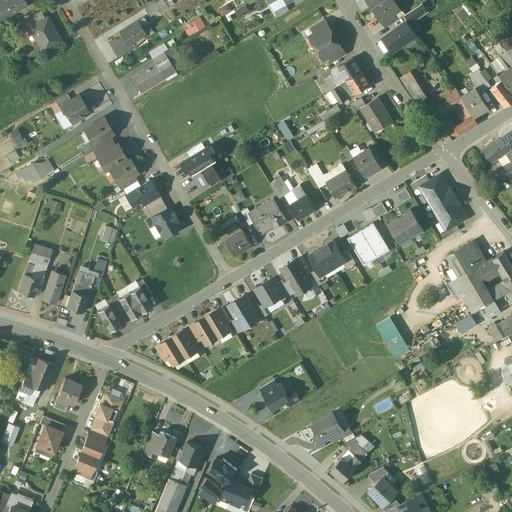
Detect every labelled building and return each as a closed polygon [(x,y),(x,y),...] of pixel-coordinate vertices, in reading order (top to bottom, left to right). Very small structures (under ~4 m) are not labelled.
[(0,0),(0,15),(3,20),(27,6),(23,0),(0,0)] [(162,0),(155,4),(160,12),(162,15),(169,11),(162,0)] [(169,0),(161,0),(162,0),(169,11),(174,8),(169,0)] [(265,0),(273,14),(292,4),(291,2),(289,0),(265,0)] [(366,0),(372,9),(386,0),(366,0)] [(392,0),(386,0),(372,9),(381,23),(382,23),(393,16),(400,11),(392,0)] [(155,4),(145,10),(150,18),(160,12),(155,4)] [(405,23),(408,27),(428,13),(422,5),(404,17),(407,22),(405,23)] [(217,11),(221,18),(230,13),(225,6),(217,11)] [(40,12),(30,18),(34,26),(45,19),(40,12)] [(478,20),(471,13),(468,15),(474,23),(478,20)] [(393,16),(382,23),(386,29),(397,21),(393,16)] [(30,18),(20,24),(25,32),(29,30),(29,29),(34,26),(30,18)] [(34,26),(29,29),(29,30),(43,52),(61,41),(47,18),(45,20),(45,19),(34,26)] [(144,18),(120,32),(128,46),(152,31),(144,18)] [(199,21),(187,28),(189,31),(193,36),(205,29),(199,21)] [(323,22),(310,30),(313,36),(327,27),(323,22)] [(408,27),(405,23),(405,24),(383,40),(392,53),(415,37),(408,27)] [(342,51),(327,27),(313,36),(308,39),(323,63),(328,60),(341,51),(342,51)] [(189,31),(182,36),(185,41),(193,36),(189,31)] [(173,51),(165,56),(167,60),(171,65),(178,60),(173,51)] [(341,51),(328,60),(331,65),(345,57),(341,51)] [(511,59),(507,52),(500,57),(508,69),(511,67),(511,68),(511,59)] [(164,55),(153,62),(156,67),(167,60),(165,56),(164,55)] [(156,67),(133,81),(141,95),(165,80),(163,76),(173,70),(171,65),(167,60),(156,67)] [(352,61),(338,70),(344,80),(346,83),(360,74),(352,61)] [(508,69),(505,72),(507,74),(501,79),(501,80),(511,93),(511,92),(511,68),(511,67),(508,69)] [(478,70),(473,74),(477,81),(483,77),(478,70)] [(360,74),(346,83),(350,90),(355,98),(369,89),(360,74)] [(477,81),(473,74),(467,78),(474,89),(475,89),(479,94),(484,90),(477,81)] [(483,77),(477,81),(484,90),(490,87),(483,77)] [(331,78),(324,82),(330,93),(337,88),(335,85),(331,78)] [(344,80),(335,85),(337,88),(346,83),(344,80)] [(511,93),(501,80),(490,89),(505,108),(511,102),(511,93)] [(426,99),(415,82),(406,87),(418,105),(426,99)] [(346,83),(337,88),(341,95),(350,90),(346,83)] [(337,88),(330,93),(339,107),(346,103),(341,95),(337,88)] [(474,89),(461,98),(462,100),(464,104),(465,104),(472,117),(473,118),(488,109),(479,94),(475,89),(474,89)] [(350,90),(341,95),(346,103),(355,98),(350,90)] [(67,94),(55,101),(58,107),(70,100),(67,94)] [(458,94),(440,104),(446,114),(447,115),(465,104),(464,104),(461,98),(458,94)] [(70,100),(58,107),(60,111),(63,110),(72,125),(83,118),(81,115),(88,111),(79,95),(70,100)] [(377,99),(365,108),(360,111),(360,112),(375,134),(392,123),(392,122),(391,123),(377,100),(378,100),(377,99)] [(361,100),(350,106),(355,115),(360,112),(360,111),(365,108),(361,100)] [(440,104),(428,113),(433,122),(443,116),(446,114),(440,104)] [(340,112),(336,107),(325,115),(328,120),(340,112)] [(443,116),(433,122),(447,145),(460,137),(454,129),(452,130),(443,116)] [(472,117),(461,124),(467,132),(478,125),(473,118),(472,117)] [(104,120),(84,131),(92,144),(89,145),(90,146),(104,138),(105,140),(109,137),(109,138),(113,135),(104,120)] [(511,129),(499,137),(509,151),(511,149),(511,129)] [(24,146),(16,133),(12,135),(19,149),(24,146)] [(104,138),(90,146),(94,154),(112,143),(109,138),(109,137),(105,140),(104,138)] [(499,137),(482,149),(492,163),(507,153),(508,154),(506,156),(511,162),(511,161),(511,155),(509,151),(499,137)] [(112,143),(94,154),(99,161),(111,154),(110,152),(116,148),(115,148),(112,143)] [(116,148),(110,152),(111,154),(99,161),(106,174),(110,172),(127,162),(118,146),(115,148),(116,148)] [(190,153),(193,159),(205,151),(201,146),(190,153)] [(189,160),(181,165),(187,174),(189,172),(193,177),(210,165),(216,161),(208,149),(205,151),(193,159),(190,161),(189,160)] [(347,150),(342,153),(348,164),(353,161),(353,160),(347,150)] [(353,160),(353,161),(365,180),(381,169),(369,150),(353,160)] [(15,152),(8,156),(12,163),(19,159),(15,152)] [(127,162),(110,172),(117,185),(129,178),(130,180),(134,177),(134,178),(139,175),(130,160),(127,162)] [(511,161),(511,162),(503,167),(508,174),(511,171),(511,161)] [(21,162),(16,164),(19,171),(24,169),(21,162)] [(40,164),(34,164),(16,174),(19,179),(22,177),(25,182),(31,179),(33,183),(47,175),(40,164)] [(210,165),(193,177),(201,190),(218,180),(219,180),(217,177),(210,165)] [(323,179),(317,168),(308,174),(319,191),(326,187),(326,186),(332,182),(329,177),(323,179)] [(343,168),(336,172),(339,178),(346,173),(343,168)] [(228,170),(217,177),(219,180),(218,180),(221,185),(233,178),(228,170)] [(339,178),(336,172),(329,177),(332,182),(326,186),(326,187),(335,200),(343,195),(344,196),(355,189),(346,173),(339,178)] [(511,182),(511,180),(507,173),(503,176),(509,185),(511,182)] [(419,189),(427,204),(449,191),(440,176),(429,183),(419,189)] [(129,178),(117,185),(122,192),(137,183),(134,178),(134,177),(130,180),(129,178)] [(419,189),(429,183),(425,178),(410,187),(414,192),(419,189)] [(280,180),(270,186),(279,201),(284,198),(289,195),(283,185),(280,180)] [(150,182),(126,197),(133,209),(142,204),(142,203),(157,194),(150,182)] [(292,192),(286,183),(283,185),(289,195),(292,193),(291,193),(292,192)] [(315,213),(299,188),(292,192),(291,193),(292,193),(298,203),(289,208),(298,223),(299,223),(299,222),(306,217),(307,218),(308,218),(307,217),(314,213),(314,214),(315,213)] [(395,196),(401,205),(411,199),(405,190),(395,196)] [(427,204),(436,219),(458,206),(459,205),(450,190),(449,191),(427,204)] [(240,192),(232,196),(236,204),(245,200),(240,192)] [(289,195),(284,198),(289,208),(298,203),(292,193),(289,195)] [(157,194),(142,203),(142,204),(145,209),(160,199),(157,194)] [(152,220),(167,211),(160,199),(145,209),(152,220)] [(250,216),(249,216),(254,224),(262,238),(285,224),(272,202),(250,216)] [(377,221),(387,214),(381,205),(371,211),(377,221)] [(436,219),(445,233),(455,227),(467,220),(458,206),(436,219)] [(169,210),(167,211),(152,220),(164,240),(180,229),(177,223),(178,222),(174,215),(173,216),(169,210)] [(20,214),(12,211),(8,219),(16,223),(20,214)] [(67,214),(59,211),(55,220),(63,223),(67,214)] [(247,211),(241,214),(249,227),(254,224),(249,216),(250,216),(247,211)] [(411,211),(387,226),(399,246),(423,232),(411,211)] [(389,251),(372,224),(346,240),(363,267),(389,251)] [(237,227),(226,234),(229,240),(240,233),(237,227)] [(459,232),(455,227),(445,233),(440,236),(443,242),(459,232)] [(117,232),(106,229),(101,242),(104,243),(111,245),(113,246),(117,232)] [(229,240),(225,242),(235,258),(252,247),(242,232),(240,233),(229,240)] [(111,245),(104,243),(102,250),(109,253),(111,245)] [(474,243),(462,250),(475,271),(486,265),(474,243)] [(333,244),(321,251),(333,270),(341,265),(345,263),(341,257),(333,244)] [(52,252),(34,246),(29,261),(47,267),(52,252)] [(462,250),(447,259),(458,279),(460,282),(463,279),(475,271),(462,250)] [(333,270),(321,251),(309,258),(317,272),(320,278),(323,276),(333,270)] [(355,266),(347,253),(341,257),(345,263),(341,265),(345,272),(355,266)] [(486,265),(475,271),(483,283),(500,273),(503,270),(504,272),(511,267),(503,254),(486,265)] [(47,267),(29,261),(28,265),(32,266),(30,274),(28,274),(27,276),(42,281),(47,267)] [(295,262),(280,271),(287,283),(294,294),(295,296),(301,293),(309,288),(311,287),(295,262)] [(511,268),(511,267),(504,272),(503,270),(500,273),(505,281),(511,276),(511,268)] [(483,283),(475,271),(463,279),(470,291),(480,309),(484,307),(492,303),(487,294),(482,284),(483,283)] [(323,276),(320,278),(317,272),(311,275),(319,288),(327,282),(323,276)] [(79,273),(72,293),(88,298),(91,289),(95,278),(79,273)] [(27,276),(24,275),(18,293),(33,298),(35,292),(39,293),(42,281),(27,276)] [(63,280),(51,275),(42,301),(55,305),(63,280)] [(511,276),(505,281),(500,284),(506,295),(511,291),(511,276)] [(102,280),(95,278),(91,289),(98,291),(102,280)] [(458,279),(448,285),(455,299),(461,296),(470,291),(463,279),(460,282),(458,279)] [(272,281),(255,291),(264,306),(265,308),(266,307),(279,299),(275,293),(278,291),(275,287),(272,281)] [(143,282),(137,285),(139,288),(147,300),(152,297),(143,282)] [(283,286),(281,283),(275,287),(278,291),(275,293),(279,299),(281,302),(289,297),(289,296),(283,286)] [(294,294),(287,283),(283,286),(289,296),(294,294)] [(119,300),(126,312),(131,321),(152,309),(147,300),(139,288),(119,300)] [(480,309),(470,291),(461,296),(471,315),(474,313),(480,309)] [(497,300),(491,292),(487,294),(492,303),(497,300)] [(88,298),(72,293),(70,299),(67,309),(83,314),(88,298)] [(119,300),(117,296),(106,303),(108,306),(115,318),(126,312),(119,300)] [(65,297),(61,307),(67,309),(70,299),(65,297)] [(244,297),(228,307),(236,321),(242,331),(243,330),(242,329),(257,320),(258,321),(259,321),(253,311),(244,297)] [(511,301),(510,302),(511,306),(511,317),(495,328),(502,340),(511,334),(511,301)] [(492,303),(484,307),(490,315),(497,311),(492,303)] [(115,318),(108,306),(97,312),(110,333),(120,327),(115,318)] [(265,308),(264,306),(259,309),(264,317),(270,314),(266,307),(265,308)] [(258,307),(253,311),(259,321),(264,317),(259,309),(258,307)] [(230,323),(222,310),(217,313),(225,326),(230,323)] [(216,312),(205,319),(217,339),(229,332),(225,326),(217,313),(216,312)] [(205,319),(194,325),(194,326),(202,339),(206,346),(217,339),(205,319)] [(475,328),(469,320),(456,328),(463,337),(475,328)] [(236,321),(231,324),(237,334),(242,331),(236,321)] [(405,354),(387,322),(377,327),(395,359),(405,354)] [(202,339),(194,326),(189,330),(197,343),(202,339)] [(197,343),(189,330),(184,333),(192,345),(197,343)] [(184,332),(172,339),(185,360),(196,352),(184,333),(184,332)] [(172,339),(161,345),(162,346),(170,360),(174,366),(185,360),(172,339)] [(170,360),(162,346),(156,350),(164,363),(170,360)] [(453,347),(445,352),(448,358),(456,354),(453,347)] [(54,366),(38,360),(35,367),(30,380),(28,385),(40,390),(44,392),(54,366)] [(30,365),(24,378),(30,380),(35,367),(30,365)] [(511,386),(511,378),(507,367),(502,375),(508,388),(511,386)] [(30,380),(24,378),(19,390),(25,392),(28,385),(30,380)] [(81,386),(65,380),(57,399),(68,403),(73,406),(81,386)] [(273,381),(260,389),(263,395),(277,386),(273,381)] [(40,390),(28,385),(25,392),(27,393),(37,397),(40,390)] [(263,395),(272,410),(286,402),(290,400),(289,399),(280,385),(277,386),(263,395)] [(25,392),(19,390),(15,401),(22,405),(27,393),(25,392)] [(37,397),(27,393),(22,405),(32,409),(37,397)] [(296,395),(289,399),(290,400),(286,402),(290,408),(300,402),(296,395)] [(121,403),(106,397),(102,406),(111,410),(106,421),(98,417),(95,424),(100,426),(100,428),(109,432),(121,403)] [(68,403),(57,399),(53,408),(64,412),(68,403)] [(102,406),(100,405),(95,416),(98,417),(106,421),(111,410),(102,406)] [(42,412),(36,410),(32,421),(37,423),(42,412)] [(332,413),(311,425),(315,431),(314,436),(319,445),(332,438),(343,432),(342,430),(332,413)] [(55,422),(43,417),(40,424),(45,426),(52,429),(55,422)] [(100,426),(95,424),(92,431),(94,432),(106,437),(109,432),(100,428),(100,426)] [(52,429),(45,426),(37,446),(41,447),(53,453),(62,433),(52,429)] [(343,432),(332,438),(335,444),(351,435),(347,428),(342,430),(343,432)] [(106,437),(94,432),(92,439),(104,444),(103,444),(109,447),(112,440),(106,437)] [(176,439),(161,433),(156,445),(153,451),(154,452),(168,457),(176,439)] [(92,439),(88,437),(82,452),(97,459),(103,444),(104,444),(92,439)] [(353,441),(342,447),(349,454),(350,453),(356,446),(357,444),(353,441)] [(149,443),(144,454),(152,457),(154,452),(153,451),(156,445),(149,443)] [(204,450),(186,443),(183,452),(180,450),(176,459),(178,459),(189,464),(197,467),(204,450)] [(367,456),(356,446),(350,453),(354,457),(360,463),(367,456)] [(53,453),(41,447),(38,454),(51,459),(53,453)] [(97,459),(82,452),(75,467),(79,469),(91,474),(92,473),(97,459)] [(348,465),(341,459),(330,471),(343,483),(360,463),(354,457),(348,465)] [(178,459),(155,511),(175,511),(183,493),(185,494),(188,487),(186,486),(191,476),(185,473),(189,464),(178,459)] [(210,472),(213,473),(213,474),(226,484),(229,480),(236,471),(223,460),(222,462),(216,459),(210,472)] [(197,467),(189,464),(185,473),(191,476),(193,476),(197,467)] [(91,474),(79,469),(76,475),(94,483),(97,475),(92,473),(91,474)] [(383,469),(367,477),(375,485),(382,479),(382,478),(387,473),(383,469)] [(256,496),(263,480),(250,475),(246,487),(252,490),(250,494),(256,496)] [(382,479),(375,485),(368,492),(382,506),(383,507),(392,498),(397,493),(382,478),(382,479)] [(223,493),(208,480),(206,483),(199,496),(212,506),(220,500),(223,493)] [(250,494),(252,490),(246,487),(240,485),(240,486),(236,485),(237,483),(229,480),(226,484),(227,485),(223,493),(220,500),(239,508),(242,502),(246,504),(250,494)] [(10,496),(0,492),(0,500),(1,501),(0,502),(0,509),(4,511),(6,504),(10,496)] [(422,495),(406,503),(410,510),(410,511),(426,503),(422,495)] [(392,498),(383,507),(382,506),(381,508),(384,511),(387,511),(400,506),(392,498)] [(261,506),(253,503),(250,511),(256,511),(257,511),(258,511),(261,506)] [(426,503),(410,511),(410,510),(406,511),(420,511),(420,510),(427,506),(426,503)]
